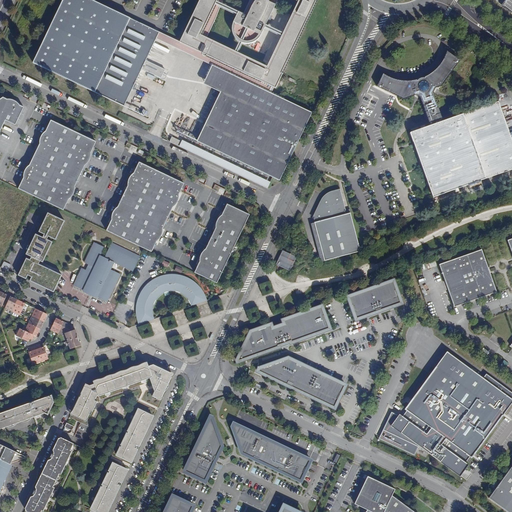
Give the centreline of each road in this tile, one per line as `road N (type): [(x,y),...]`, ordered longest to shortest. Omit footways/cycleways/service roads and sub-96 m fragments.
road 1 (unclassified): [(473,511),(204,376)]
road 2 (unclassified): [(262,200),(0,74)]
road 3 (residential): [(290,203),(357,69),(397,10)]
road 4 (unclassified): [(365,0),(349,54),(281,200)]
road 5 (residential): [(100,326),(13,511)]
road 6 (unclassified): [(274,212),(204,376)]
road 7 (residential): [(204,376),(282,217)]
road 8 (residential): [(204,376),(133,511)]
road 9 (residential): [(140,511),(204,376)]
road 10 (unknown): [(352,176),(375,224),(393,217),(373,168)]
